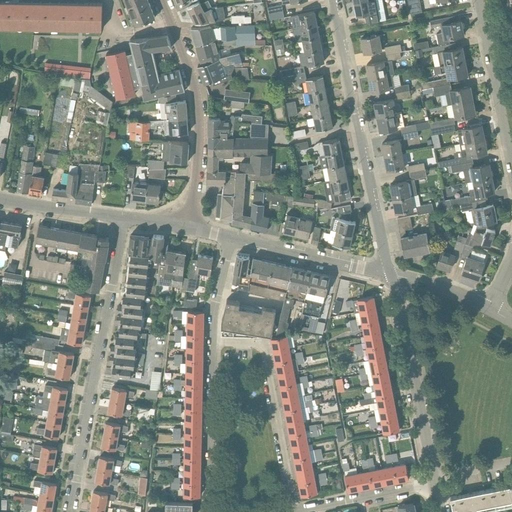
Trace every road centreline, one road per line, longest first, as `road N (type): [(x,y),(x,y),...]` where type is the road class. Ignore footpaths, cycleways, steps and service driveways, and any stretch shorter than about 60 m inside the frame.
road 1 (residential): [(122,218),(69,511)]
road 2 (residential): [(390,275),(332,0)]
road 3 (residential): [(160,0),(196,105),(190,227)]
road 4 (residential): [(297,511),(266,349),(252,340),(212,340)]
road 5 (residential): [(434,484),(390,275)]
road 6 (residential): [(212,511),(212,340)]
road 7 (residential): [(511,166),(478,0)]
road 8 (residential): [(231,236),(390,275)]
road 9 (residential): [(297,511),(434,484)]
road 10 (residential): [(0,198),(122,218)]
